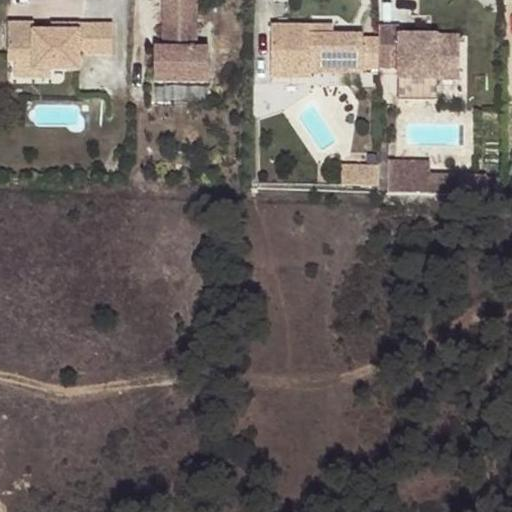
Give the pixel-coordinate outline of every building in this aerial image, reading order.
[(200,0),(167,0),(167,46),(158,46),(158,80),(213,80),(213,46),(200,46),(200,0)] [(117,52),(117,22),(70,21),(70,28),(55,28),(38,28),(38,20),(12,20),(12,59),(19,59),(28,59),(37,59),(37,68),(55,68),(64,68),(84,68),(84,52),(84,46),(93,52),(117,52)] [(437,76),(437,67),(459,67),(459,32),(398,33),(398,24),(377,24),(377,37),(378,65),(398,65),(398,99),(437,98),(437,76)] [(378,65),(377,37),(362,38),(362,34),(333,34),(310,34),(310,25),(270,26),(271,64),(309,64),(309,72),(363,72),(363,68),(378,67),(378,65)] [(333,25),(310,25),(310,34),(333,34),(333,25)] [(37,59),(28,59),(28,75),(64,75),(64,68),(55,68),(37,68),(37,59)] [(309,72),(309,64),(271,64),(271,77),(309,77),(309,72)] [(459,67),(437,67),(437,76),(459,76),(459,67)] [(379,152),(380,185),(382,185),(388,185),(485,187),(486,170),(430,169),(430,154),(389,153),(379,152)] [(486,170),(485,187),(504,188),(503,170),(486,170)]
